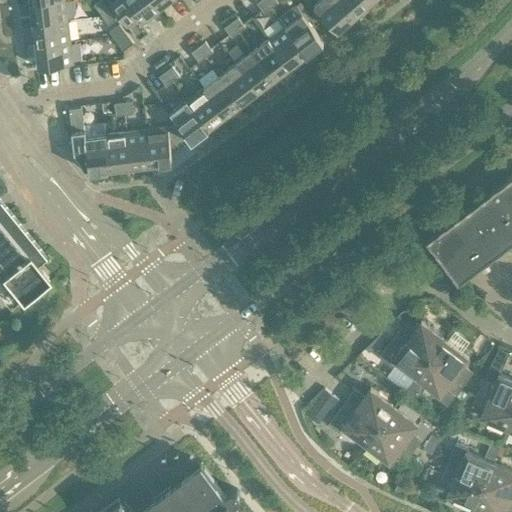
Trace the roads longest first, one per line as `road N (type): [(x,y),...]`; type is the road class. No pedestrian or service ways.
road 1 (secondary): [(511,28),(436,101),(166,303)]
road 2 (secondary): [(196,342),(511,109)]
road 3 (residential): [(302,388),(425,274),(511,337)]
road 4 (residential): [(14,139),(56,94),(121,85),(227,0)]
road 5 (tertiary): [(347,511),(294,473),(196,342)]
road 6 (tertiary): [(166,303),(117,235),(42,156),(14,139)]
road 7 (tertiary): [(14,139),(29,175),(142,319)]
road 8 (secondary): [(0,495),(172,360)]
road 9 (tertiary): [(172,360),(304,511)]
road 10 (secondary): [(142,319),(0,424)]
